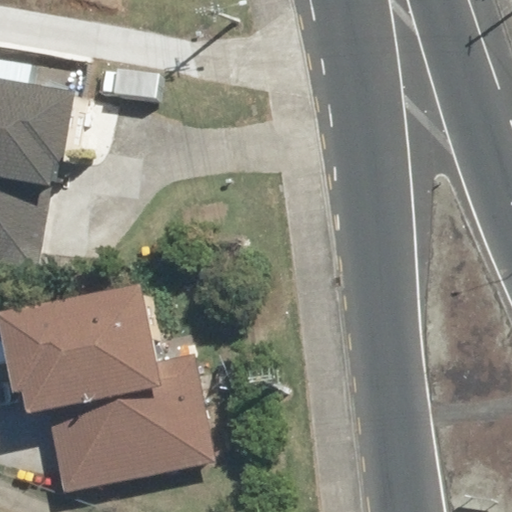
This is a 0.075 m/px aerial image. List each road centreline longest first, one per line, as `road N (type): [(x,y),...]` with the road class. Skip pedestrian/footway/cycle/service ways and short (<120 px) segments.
road 1 (secondary): [(427,511),(345,0)]
road 2 (secondary): [(445,0),(511,200)]
